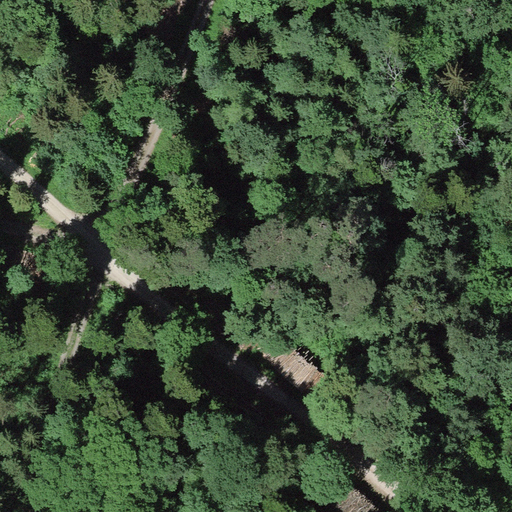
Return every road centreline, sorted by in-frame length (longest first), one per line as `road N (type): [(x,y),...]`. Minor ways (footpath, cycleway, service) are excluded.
road 1 (track): [(424,511),(98,256)]
road 2 (track): [(98,256),(20,511)]
road 3 (track): [(150,138),(208,0)]
road 4 (track): [(98,256),(0,158)]
road 5 (track): [(150,138),(98,256)]
